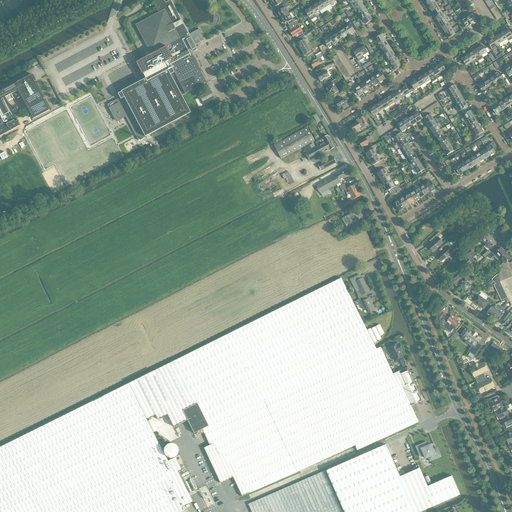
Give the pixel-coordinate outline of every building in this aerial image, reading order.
[(117,99),(107,105),(109,109),(110,108),(117,121),(125,117),(138,141),(190,113),(181,95),(206,82),(188,50),(191,48),(192,50),(193,50),(193,51),(194,51),(195,50),(196,50),(196,49),(196,48),(194,43),(203,38),(199,29),(189,34),(171,0),(155,0),(152,2),(158,13),(135,25),(151,54),(135,62),(142,74),(143,75),(142,75),(142,76),(142,77),(142,78),(143,78),(144,78),(145,78),(145,79),(120,92),(121,92),(117,94),(120,99),(119,100),(117,101),(117,99)] [(332,7),(327,0),(322,0),(321,1),(327,11),(332,7)] [(356,8),(363,4),(360,0),(357,0),(352,3),(356,8)] [(511,0),(504,0),(502,2),(504,5),(506,3),(510,9),(511,7),(511,0)] [(327,11),(321,1),(315,4),(320,11),(321,14),(327,11)] [(285,8),(289,6),(287,2),(283,5),(279,8),(281,11),(278,13),(282,19),(289,14),(285,8)] [(439,8),(436,2),(429,7),(432,12),(439,8)] [(320,11),(315,4),(310,8),(316,17),(315,15),(320,11)] [(356,8),(359,14),(366,9),(363,4),(356,8)] [(305,11),(311,21),(316,17),(310,8),(305,11)] [(442,13),(439,8),(432,12),(435,17),(442,13)] [(359,14),(362,19),(369,14),(366,9),(359,14)] [(442,13),(435,17),(439,23),(445,18),(446,18),(448,17),(444,12),(442,13)] [(296,16),(292,18),(289,14),(282,19),(285,23),(287,22),(289,25),(298,19),(296,16)] [(366,24),(373,20),(369,14),(362,19),(366,24)] [(477,21),(473,14),(467,17),(472,24),(477,21)] [(466,27),(472,24),(467,17),(466,15),(461,18),(466,27)] [(449,23),(446,18),(445,18),(439,23),(442,28),(449,23)] [(296,22),(289,26),(291,30),(289,31),(293,37),(295,35),(297,37),(303,33),(298,25),(296,22)] [(442,28),(445,33),(452,29),(449,23),(442,28)] [(355,31),(351,24),(345,28),(350,35),(355,31)] [(340,31),(344,38),(350,35),(345,28),(340,31)] [(333,32),(335,34),(334,35),(339,42),(344,38),(340,31),(339,29),(333,32)] [(449,39),(456,34),(452,29),(445,33),(449,39)] [(511,39),(511,34),(508,29),(503,32),(507,39),(508,39),(509,41),(511,39)] [(333,32),(328,35),(329,38),(334,45),(339,42),(334,35),(333,32)] [(503,32),(498,36),(503,45),(509,41),(507,39),(503,32)] [(374,40),(375,39),(378,44),(385,40),(382,34),(379,36),(378,33),(372,37),(374,40)] [(300,43),(298,44),(301,49),(308,45),(303,38),(305,37),(303,35),(297,39),(300,43)] [(503,45),(498,36),(492,39),(498,48),(503,45)] [(324,41),(329,48),(334,45),(329,38),(324,41)] [(497,46),(498,48),(492,39),(487,42),(492,50),(494,49),(493,48),(497,46)] [(378,44),(381,49),(388,45),(385,40),(378,44)] [(313,50),(311,51),(308,45),(301,49),(305,55),(307,54),(308,56),(314,52),(313,50)] [(392,50),(388,45),(381,49),(385,54),(392,50)] [(483,45),(477,49),(482,56),(487,52),(483,45)] [(368,53),(364,46),(358,49),(363,56),(368,53)] [(363,56),(358,49),(353,52),(358,59),(359,61),(364,58),(363,56)] [(482,56),(477,49),(472,52),(476,59),(477,61),(478,62),(483,58),(482,56)] [(386,57),(388,60),(395,55),(392,50),(385,54),(385,55),(384,55),(386,58),(386,57)] [(497,56),(493,51),(491,53),(495,60),(498,58),(503,55),(501,53),(497,56)] [(323,56),(320,52),(321,52),(318,53),(318,54),(315,55),(317,59),(311,63),(312,65),(311,66),(312,67),(313,67),(313,68),(320,64),(324,62),(323,60),(322,61),(321,57),(323,56)] [(472,52),(467,55),(471,62),(472,64),(477,61),(476,59),(472,52)] [(390,66),(391,65),(399,61),(395,55),(388,60),(386,61),(390,66)] [(461,59),(466,66),(471,62),(467,55),(461,59)] [(390,66),(393,72),(402,66),(399,61),(391,65),(390,66)] [(441,73),(446,70),(442,63),(436,66),(441,73)] [(328,72),(327,70),(332,67),(331,65),(321,70),(323,72),(317,75),(320,81),(329,76),(327,73),(328,72)] [(436,77),(441,73),(436,66),(431,70),(436,77)] [(431,70),(426,73),(430,80),(432,82),(437,79),(436,77),(431,70)] [(385,79),(381,72),(375,76),(380,83),(385,79)] [(426,73),(421,76),(425,83),(430,80),(426,73)] [(504,79),(500,73),(494,76),(498,83),(504,79)] [(0,136),(19,126),(4,97),(18,90),(33,119),(49,110),(34,82),(36,81),(32,74),(1,91),(0,91),(0,136)] [(374,86),(380,83),(375,76),(370,79),(374,86)] [(420,87),(425,83),(421,76),(415,80),(420,87)] [(489,80),(493,86),(498,83),(494,76),(489,80)] [(484,83),(483,81),(488,90),(493,86),(489,80),(487,77),(485,79),(486,81),(484,83)] [(326,89),(331,96),(336,93),(338,96),(342,94),(340,91),(339,91),(334,84),(339,81),(337,78),(329,84),(330,86),(326,89)] [(369,89),(374,86),(370,79),(365,82),(369,89)] [(410,87),(412,91),(415,90),(420,87),(415,80),(410,83),(412,86),(410,87)] [(478,86),(483,93),(488,90),(483,81),(478,85),(478,86)] [(364,93),(369,89),(365,82),(360,86),(364,93)] [(357,93),(359,96),(364,93),(360,86),(355,89),(351,83),(348,84),(354,94),(357,93)] [(455,85),(446,90),(449,96),(458,90),(455,85)] [(406,86),(400,89),(405,96),(410,93),(412,91),(410,87),(408,89),(406,86)] [(400,100),(405,96),(400,89),(395,93),(400,100)] [(450,98),(453,97),(454,99),(461,95),(458,90),(449,96),(450,98)] [(210,91),(199,97),(204,105),(215,99),(210,91)] [(342,94),(338,96),(337,97),(339,99),(335,102),(339,108),(342,106),(344,109),(350,105),(347,101),(345,102),(342,98),(347,94),(345,91),(342,94)] [(395,93),(390,96),(394,103),(400,100),(395,93)] [(465,101),(461,95),(454,99),(458,105),(465,101)] [(389,106),(394,103),(390,96),(385,99),(389,106)] [(511,104),(507,98),(502,101),(506,108),(511,104)] [(384,109),(389,106),(385,99),(380,103),(384,109)] [(458,105),(455,106),(459,112),(461,110),(462,113),(467,110),(466,107),(468,106),(465,101),(458,105)] [(506,108),(502,101),(497,104),(501,111),(506,108)] [(379,113),(384,109),(380,103),(374,106),(379,113)] [(494,116),(501,111),(497,104),(491,108),(493,110),(491,112),(494,116)] [(377,118),(378,118),(376,115),(379,113),(374,106),(369,109),(373,115),(372,116),(379,127),(382,125),(381,125),(377,118)] [(420,114),(417,110),(415,111),(416,111),(412,113),(413,115),(417,122),(423,119),(420,114)] [(471,110),(469,112),(467,110),(462,113),(464,115),(465,117),(463,118),(465,122),(467,120),(474,116),(471,110)] [(428,115),(426,117),(424,118),(427,124),(434,119),(430,114),(428,115)] [(412,125),(417,122),(413,115),(408,119),(412,125)] [(477,121),(474,116),(467,120),(470,125),(477,121)] [(359,118),(356,120),(357,122),(350,126),(352,128),(351,129),(352,131),(353,131),(353,132),(361,127),(362,129),(365,127),(364,124),(367,122),(364,117),(361,119),(360,120),(359,118)] [(434,119),(427,124),(430,129),(437,125),(439,124),(436,118),(434,119)] [(407,129),(412,125),(408,119),(403,122),(407,129)] [(480,126),(477,121),(470,125),(473,131),(480,126)] [(403,122),(397,125),(399,127),(402,132),(407,129),(403,122)] [(437,125),(430,129),(434,134),(440,130),(437,125)] [(482,133),(483,132),(480,126),(473,131),(477,136),(474,138),(476,140),(484,135),(482,133)] [(273,146),(274,145),(281,159),(289,155),(315,141),(307,127),(281,142),(280,139),(271,144),(273,146)] [(444,135),(440,130),(434,134),(437,139),(444,135)] [(391,139),(393,141),(396,140),(398,142),(405,138),(401,133),(399,134),(397,135),(394,137),(392,138),(391,139)] [(446,138),(444,135),(437,139),(440,145),(450,139),(448,137),(446,138)] [(328,136),(323,138),(330,150),(335,147),(328,136)] [(362,147),(369,143),(367,141),(370,139),(368,137),(366,138),(359,142),(360,144),(360,145),(361,146),(362,146),(362,147)] [(309,145),(303,148),(310,161),(327,152),(330,151),(330,150),(323,138),(318,141),(320,144),(312,149),(309,145)] [(408,143),(405,138),(398,142),(401,147),(408,143)] [(453,144),(450,139),(440,145),(444,150),(450,146),(453,144)] [(408,143),(401,147),(399,149),(402,154),(411,149),(408,143)] [(489,147),(487,148),(486,149),(490,156),(496,152),(492,146),(491,144),(488,146),(489,147)] [(366,153),(366,155),(369,159),(378,155),(374,149),(377,148),(376,145),(366,150),(367,153),(366,153)] [(447,155),(454,151),(450,146),(444,150),(447,155)] [(414,154),(411,149),(402,154),(406,159),(414,154)] [(485,159),(490,156),(486,149),(481,152),(485,159)] [(480,162),(485,159),(481,152),(480,150),(475,153),(476,155),(480,162)] [(406,159),(409,165),(411,163),(418,159),(414,154),(406,159)] [(378,155),(369,159),(373,166),(374,165),(375,167),(385,162),(384,159),(381,161),(378,155)] [(476,155),(471,158),(475,165),(480,162),(476,155)] [(333,157),(318,165),(321,170),(336,162),(333,157)] [(469,168),(475,165),(471,158),(465,162),(469,168)] [(421,164),(418,159),(411,163),(414,168),(421,164)] [(385,162),(375,167),(377,170),(387,164),(385,162)] [(464,172),(469,168),(465,162),(460,165),(464,172)] [(378,172),(377,173),(380,179),(389,174),(385,169),(388,167),(387,164),(377,170),(378,172)] [(418,174),(425,169),(421,164),(414,168),(418,174)] [(458,173),(459,175),(464,172),(460,165),(455,168),(454,167),(452,168),(456,174),(458,173)] [(346,169),(336,175),(339,180),(344,177),(345,178),(349,176),(346,169)] [(288,171),(282,175),(284,179),(285,179),(286,180),(287,182),(288,183),(289,182),(290,185),(295,182),(288,171)] [(435,189),(431,181),(427,183),(424,178),(427,176),(426,173),(420,176),(422,178),(422,179),(425,184),(430,192),(435,189)] [(336,174),(316,186),(321,194),(321,193),(323,197),(330,193),(328,189),(341,182),(339,180),(336,175),(336,174)] [(392,180),(389,174),(380,179),(384,185),(392,180)] [(398,185),(395,186),(392,180),(384,185),(387,191),(389,190),(390,193),(394,191),(395,190),(400,188),(398,185)] [(346,193),(349,191),(350,194),(358,190),(356,187),(355,187),(354,185),(348,188),(345,183),(339,186),(342,191),(345,190),(346,193)] [(425,184),(420,187),(425,195),(430,192),(425,184)] [(420,199),(425,195),(420,187),(415,190),(420,199)] [(359,193),(359,192),(358,190),(350,194),(352,196),(349,198),(350,200),(343,204),(345,207),(352,203),(351,200),(353,199),(354,199),(360,196),(359,193)] [(415,202),(420,199),(415,190),(410,193),(415,202)] [(410,205),(415,202),(410,193),(405,197),(410,205)] [(404,208),(410,205),(405,197),(399,200),(404,208)] [(394,203),(399,211),(404,208),(399,200),(394,203)] [(352,213),(342,219),(347,226),(357,221),(352,213)] [(441,235),(439,232),(432,239),(434,241),(428,246),(433,252),(443,243),(438,238),(441,235)] [(488,233),(481,240),(486,245),(493,238),(488,233)] [(486,245),(490,249),(497,243),(493,238),(486,245)] [(446,244),(439,250),(441,252),(437,256),(442,261),(453,251),(446,244)] [(498,261),(500,259),(506,253),(501,248),(496,253),(494,251),(488,255),(492,259),(494,257),(498,261)] [(483,255),(485,258),(491,252),(489,250),(483,255)] [(456,267),(461,273),(472,263),(473,265),(476,262),(468,253),(464,257),(465,259),(456,267)] [(507,261),(511,258),(506,253),(500,259),(503,262),(499,267),(502,270),(506,266),(507,265),(508,266),(510,264),(507,261)] [(359,275),(350,279),(355,290),(357,289),(356,288),(358,287),(361,295),(358,296),(359,299),(367,296),(365,293),(369,291),(364,281),(362,278),(361,278),(359,275)] [(452,281),(454,284),(461,278),(458,275),(452,281)] [(492,279),(492,280),(496,284),(500,282),(497,275),(492,279)] [(461,278),(454,284),(457,287),(459,285),(463,289),(462,289),(463,291),(464,291),(465,292),(472,286),(468,282),(471,280),(468,277),(466,279),(465,279),(463,281),(461,278)] [(128,384),(0,447),(0,511),(22,511),(152,448),(159,444),(146,420),(151,418),(151,417),(156,415),(158,420),(167,415),(173,427),(174,427),(187,420),(194,433),(195,432),(202,429),(203,432),(210,445),(204,448),(220,483),(233,477),(242,496),(241,496),(241,497),(255,490),(296,472),(329,458),(355,446),(357,450),(360,449),(409,426),(418,422),(411,406),(421,401),(413,382),(408,371),(407,371),(407,369),(406,366),(398,369),(399,371),(393,374),(380,347),(376,349),(373,343),(365,326),(342,278),(232,332),(172,362),(128,384)] [(478,295),(473,301),(484,309),(485,307),(488,309),(494,301),(488,297),(488,298),(481,293),(479,296),(478,295)] [(375,310),(369,298),(368,299),(367,296),(359,299),(354,302),(356,306),(360,304),(363,309),(365,310),(366,310),(368,313),(375,310)] [(493,307),(491,307),(488,312),(494,317),(501,309),(496,305),(495,306),(494,308),(493,307)] [(506,311),(502,308),(501,309),(494,317),(499,321),(506,311)] [(511,313),(510,312),(508,315),(502,323),(506,326),(511,317),(511,315),(511,313)] [(443,326),(448,330),(456,320),(454,318),(454,317),(453,316),(452,316),(451,315),(446,321),(447,322),(443,326)] [(456,320),(448,330),(450,332),(452,330),(455,329),(456,329),(461,324),(460,323),(460,322),(459,321),(458,321),(456,320)] [(465,330),(462,335),(464,336),(463,338),(467,340),(466,342),(470,345),(472,343),(476,346),(471,353),(475,356),(482,347),(481,347),(477,344),(476,343),(480,338),(476,336),(477,334),(473,331),(472,333),(468,330),(468,331),(465,330)] [(456,332),(451,338),(453,341),(459,334),(456,332)] [(498,346),(494,343),(490,349),(493,351),(491,354),(493,357),(504,350),(500,348),(498,346)] [(400,352),(402,351),(399,344),(397,345),(397,344),(389,348),(394,360),(403,357),(400,352)] [(511,364),(511,365),(511,364),(511,363),(510,363),(507,365),(504,362),(500,366),(503,369),(505,367),(508,370),(506,372),(510,377),(511,375),(511,364)] [(474,377),(475,377),(477,381),(484,377),(482,373),(488,370),(484,363),(479,365),(478,364),(477,363),(476,363),(475,363),(474,363),(474,364),(474,365),(474,366),(474,367),(471,369),(474,377)] [(490,379),(486,381),(484,377),(477,381),(478,385),(477,385),(481,393),(494,387),(490,379)] [(489,400),(494,412),(496,411),(508,405),(503,407),(498,395),(489,400)] [(507,409),(510,408),(508,405),(496,411),(501,420),(511,415),(509,415),(507,409)] [(511,415),(501,420),(503,419),(507,428),(504,429),(505,432),(511,428),(511,415)] [(430,444),(427,446),(425,442),(416,447),(419,454),(422,452),(425,458),(428,457),(430,461),(440,456),(437,448),(433,450),(430,444)] [(159,444),(152,448),(181,507),(192,502),(177,471),(181,469),(175,457),(168,461),(159,444)] [(326,470),(343,511),(419,511),(459,495),(451,476),(427,486),(418,465),(417,466),(416,466),(415,467),(414,468),(414,469),(414,470),(399,477),(385,445),(326,470)] [(152,448),(22,511),(181,511),(183,511),(181,507),(152,448)] [(342,511),(324,471),(312,476),(292,485),(271,494),(254,502),(248,504),(251,511),(342,511)]
